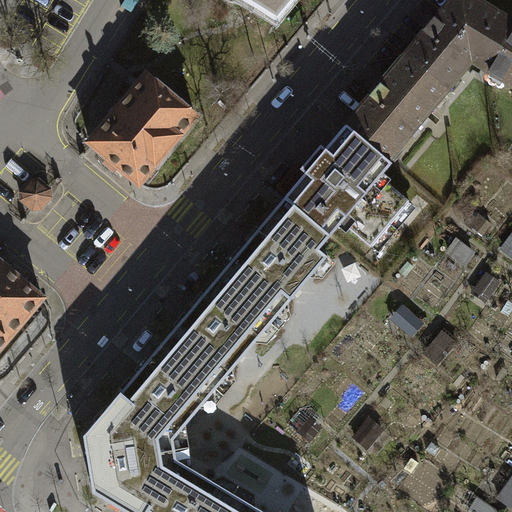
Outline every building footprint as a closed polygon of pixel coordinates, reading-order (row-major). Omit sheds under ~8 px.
[(241,0),(270,17),(286,0),(241,0)] [(511,20),(478,0),(450,0),(404,55),(404,56),(447,92),(448,93),(472,63),(488,72),(511,32),(511,20)] [(511,32),(488,72),(511,86),(511,32)] [(389,161),(447,92),(404,56),(346,125),(389,161)] [(145,76),(91,141),(141,182),(192,116),(145,76)] [(392,164),(389,161),(346,125),(326,149),(321,145),(301,170),(305,174),(285,197),(331,236),(392,164)] [(29,181),(20,190),(20,199),(31,209),(39,209),(49,198),(50,190),(39,180),(29,181)] [(331,236),(285,197),(217,278),(272,323),(328,256),(320,250),(331,236)] [(0,347),(42,298),(0,262),(0,347)] [(272,323),(217,278),(162,343),(216,389),(272,323)] [(216,389),(162,343),(107,408),(146,440),(148,453),(175,449),(174,439),(216,389)] [(146,440),(107,408),(83,436),(93,492),(124,510),(150,466),(148,453),(146,440)] [(126,511),(222,511),(234,493),(177,459),(175,449),(148,453),(150,466),(124,510),(126,511)] [(266,511),(234,493),(222,511),(266,511)]
